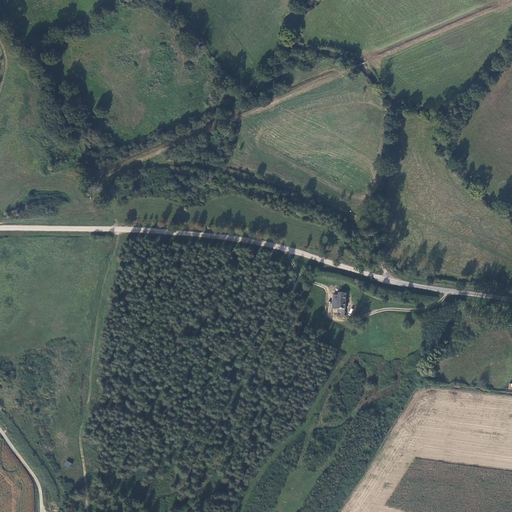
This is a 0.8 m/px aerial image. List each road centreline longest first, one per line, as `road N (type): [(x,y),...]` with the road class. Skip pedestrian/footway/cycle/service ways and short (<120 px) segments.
road 1 (track): [(388,280),(353,220),(270,183),(210,165),(162,163),(105,178),(61,84),(0,11)]
road 2 (unclassified): [(511,299),(388,280),(289,248),(176,230),(0,228)]
